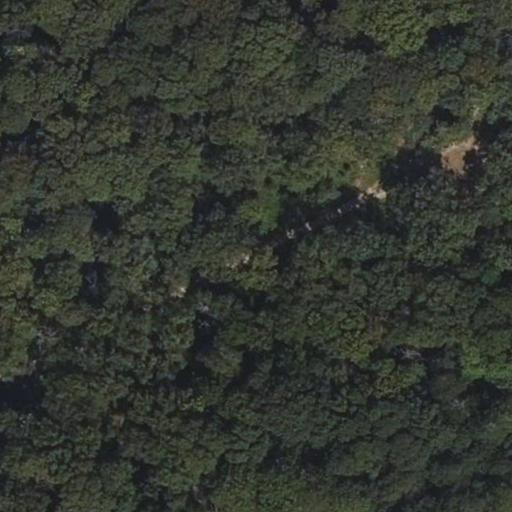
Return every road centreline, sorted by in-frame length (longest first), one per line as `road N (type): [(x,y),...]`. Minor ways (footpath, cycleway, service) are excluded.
road 1 (track): [(511,143),(383,188),(84,349),(0,379)]
road 2 (track): [(478,0),(487,154)]
